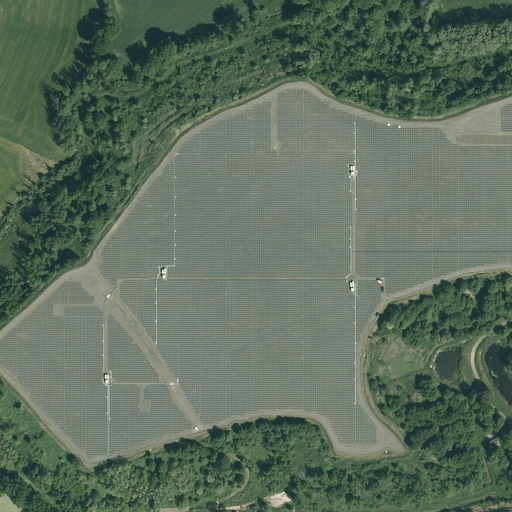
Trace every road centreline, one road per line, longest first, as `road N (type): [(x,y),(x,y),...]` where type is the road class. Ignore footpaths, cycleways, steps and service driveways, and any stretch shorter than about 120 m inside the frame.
road 1 (track): [(0,238),(92,153),(81,122),(86,103),(102,95),(130,98),(185,61),(302,19),(328,27),(358,59),(385,67),(444,65),(511,49)]
road 2 (unknown): [(511,268),(483,266),(395,293),(373,315),(358,346),(359,382),(379,429),(371,448),(340,444),(313,414),(255,411),(198,427)]
road 3 (unknown): [(511,427),(478,383),(470,358),(478,340),(511,317)]
